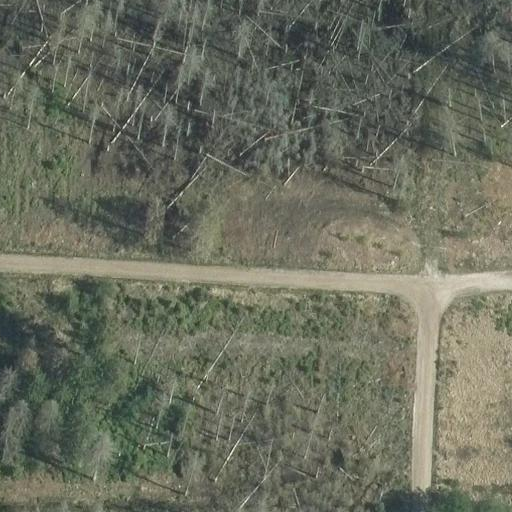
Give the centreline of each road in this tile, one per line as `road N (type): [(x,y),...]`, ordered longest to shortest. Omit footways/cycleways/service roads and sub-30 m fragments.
road 1 (track): [(0,254),(511,281)]
road 2 (track): [(429,278),(415,511)]
